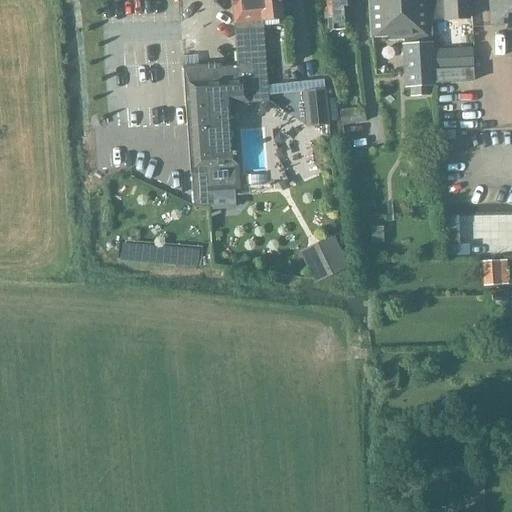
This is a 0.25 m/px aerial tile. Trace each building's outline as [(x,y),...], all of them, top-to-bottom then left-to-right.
[(263,27),(278,26),(277,19),(280,19),(278,0),(231,0),(234,24),(236,24),(263,21),(263,27)] [(344,6),(350,6),(349,0),(327,0),(329,30),(345,29),(344,6)] [(403,83),(404,91),(409,91),(409,97),(431,96),(430,89),(435,88),(434,70),(433,71),(432,43),(429,43),(429,37),(430,37),(428,0),(368,0),(371,36),(386,36),(386,39),(403,38),(403,44),(400,44),(403,83)] [(442,23),(467,21),(465,0),(430,0),(432,21),(442,20),(442,23)] [(511,0),(489,0),(490,25),(506,24),(506,28),(511,27),(511,0)] [(269,100),(263,27),(263,21),(236,24),(239,66),(218,68),(218,65),(182,68),(192,208),(214,206),(213,195),(206,195),(206,191),(238,190),(237,162),(239,162),(234,103),(269,100)] [(305,127),(328,124),(325,90),(302,92),(305,127)] [(341,126),(365,122),(363,107),(339,111),(341,126)] [(314,285),(349,267),(333,235),(298,252),(314,285)] [(498,261),(482,262),(484,286),(500,285),(498,261)]
